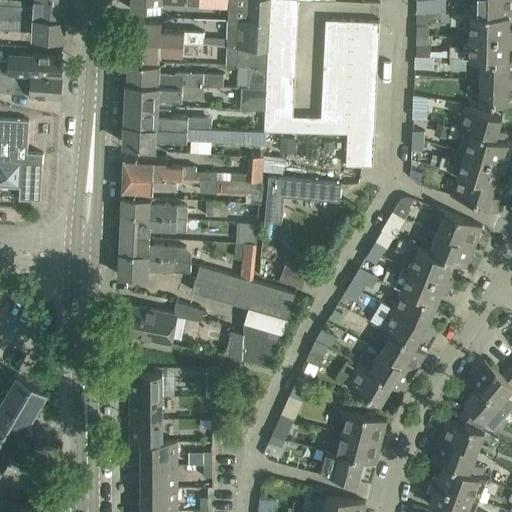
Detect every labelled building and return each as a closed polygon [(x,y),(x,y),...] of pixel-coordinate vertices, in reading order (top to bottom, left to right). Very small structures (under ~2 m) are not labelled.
[(0,14),(10,15),(65,17),(65,0),(34,0),(34,6),(11,4),(0,3),(0,14)] [(131,0),(131,9),(162,10),(162,2),(186,4),(199,5),(199,0),(131,0)] [(228,0),(227,18),(269,19),(270,16),(270,0),(228,0)] [(270,0),(270,16),(298,17),(298,0),(270,0)] [(511,0),(475,0),(475,3),(462,3),(462,12),(473,13),(504,14),(504,15),(510,15),(510,14),(511,14),(511,0)] [(464,35),(509,36),(510,15),(504,15),(504,14),(473,13),(462,12),(451,12),(450,24),(460,24),(460,20),(464,21),(464,35)] [(0,27),(33,29),(33,36),(44,37),(64,38),(65,17),(10,15),(0,14),(0,27)] [(269,19),(269,28),(297,30),(298,17),(270,16),(269,19)] [(226,37),(226,46),(238,47),(238,46),(268,48),(268,40),(269,28),(269,19),(227,18),(226,37)] [(326,19),(325,27),(352,28),(379,28),(380,20),(326,19)] [(130,20),(129,39),(196,42),(203,42),(204,31),(161,29),(161,21),(130,20)] [(428,43),(429,24),(417,24),(416,43),(428,43)] [(325,27),(325,40),(352,41),(352,28),(325,27)] [(269,28),(268,40),(297,42),(297,30),(269,28)] [(352,28),(352,41),(379,42),(379,28),(352,28)] [(509,36),(464,35),(464,49),(459,49),(459,45),(450,44),(450,57),(469,57),(509,58),(509,36)] [(196,42),(129,39),(129,58),(160,59),(160,52),(199,53),(199,43),(203,43),(203,42),(196,42)] [(268,48),(268,52),(296,54),(297,42),(268,40),(268,48)] [(325,40),(324,52),(351,53),(352,41),(325,40)] [(352,41),(351,53),(378,55),(379,42),(352,41)] [(238,47),(237,65),(249,66),(249,64),(267,65),(268,52),(268,48),(238,46),(238,47)] [(0,71),(7,72),(62,75),(63,55),(43,54),(32,53),(10,52),(10,61),(0,60),(0,71)] [(268,52),(267,65),(296,66),(296,54),(268,52)] [(324,52),(324,65),(350,66),(351,53),(324,52)] [(351,53),(350,66),(377,67),(378,55),(351,53)] [(415,56),(414,67),(434,68),(435,56),(431,56),(415,56)] [(482,67),(481,79),(511,79),(511,58),(509,58),(469,57),(469,67),(482,67)] [(160,64),(128,63),(127,82),(223,85),(223,73),(175,70),(175,74),(159,73),(160,64)] [(249,66),(248,85),(266,85),(267,77),(267,65),(249,64),(249,66)] [(267,65),(267,77),(295,78),(296,66),(267,65)] [(324,65),(323,77),(350,79),(350,66),(324,65)] [(350,66),(350,79),(377,80),(377,67),(350,66)] [(0,90),(33,94),(61,95),(62,75),(7,72),(0,71),(0,90)] [(266,85),(266,89),(295,90),(295,78),(267,77),(266,85)] [(323,77),(322,90),(349,91),(350,79),(323,77)] [(350,79),(349,91),(376,92),(377,80),(350,79)] [(511,79),(481,79),(481,91),(468,91),(468,101),(500,102),(511,102),(511,79)] [(127,82),(126,105),(158,106),(158,102),(171,103),(171,98),(204,99),(204,85),(127,82)] [(266,89),(266,101),(294,102),(295,90),(266,89)] [(322,90),(322,103),(349,104),(349,91),(322,90)] [(349,91),(349,104),(376,105),(376,92),(349,91)] [(266,101),(264,130),(272,130),(273,114),(294,115),(294,102),(266,101)] [(322,103),(321,116),(341,116),(348,117),(349,104),(322,103)] [(349,104),(348,117),(375,118),(375,117),(376,105),(349,104)] [(464,104),(458,125),(457,126),(508,141),(511,132),(498,128),(502,116),(464,104)] [(169,107),(158,106),(126,105),(126,124),(180,126),(188,126),(211,127),(211,117),(169,115),(169,107)] [(273,114),(272,130),(307,131),(307,115),(294,115),(273,114)] [(307,115),(307,131),(340,132),(341,116),(321,116),(307,115)] [(341,116),(340,132),(347,132),(374,132),(375,118),(348,117),(341,116)] [(0,117),(0,185),(20,186),(19,198),(41,199),(43,152),(28,151),(29,119),(0,117)] [(458,125),(451,123),(448,135),(457,138),(458,134),(463,135),(458,149),(507,164),(509,156),(504,155),(508,141),(457,126),(458,125)] [(188,126),(180,126),(126,124),(125,143),(156,144),(156,136),(188,138),(188,126)] [(188,126),(188,138),(264,142),(264,130),(211,127),(188,126)] [(412,130),(412,148),(423,149),(424,130),(412,130)] [(347,132),(347,148),(374,149),(374,132),(347,132)] [(281,136),(280,147),(295,148),(295,137),(281,136)] [(426,142),(425,149),(433,151),(435,144),(426,142)] [(347,148),(346,164),(373,165),(374,149),(347,148)] [(507,164),(458,149),(454,163),(450,161),(451,157),(442,155),(438,166),(457,172),(495,183),(499,171),(505,172),(507,164)] [(124,154),(123,173),(182,176),(182,177),(196,178),(196,177),(196,170),(196,168),(196,165),(183,164),(178,164),(155,163),(155,155),(144,155),(124,154)] [(231,171),(230,179),(268,180),(269,174),(271,156),(247,154),(247,172),(231,171)] [(196,170),(196,177),(200,177),(209,178),(216,178),(216,171),(196,170)] [(495,183),(457,172),(451,193),(486,204),(485,208),(497,212),(501,198),(492,195),(495,183)] [(123,173),(122,193),(142,194),(153,194),(154,185),(177,187),(182,187),(182,182),(182,177),(182,176),(123,173)] [(342,182),(269,174),(268,180),(266,202),(264,220),(282,221),(284,194),(340,200),(342,182)] [(200,178),(200,192),(216,192),(216,194),(251,195),(250,202),(266,202),(268,180),(230,179),(216,178),(209,178),(200,177),(200,178)] [(122,196),(121,214),(187,217),(187,205),(155,203),(155,205),(152,205),(152,197),(122,196)] [(401,198),(399,200),(392,212),(403,216),(406,217),(408,218),(413,208),(410,206),(413,197),(409,196),(406,196),(403,196),(401,198)] [(206,199),(206,214),(217,215),(228,215),(228,201),(219,201),(219,200),(206,199)] [(482,225),(434,205),(430,214),(442,219),(437,230),(474,245),(482,225)] [(403,216),(392,212),(382,229),(395,235),(400,227),(397,225),(403,216)] [(187,217),(121,214),(120,236),(150,238),(150,227),(154,227),(154,229),(186,230),(187,217)] [(237,220),(237,239),(257,239),(257,221),(237,220)] [(474,245),(437,230),(432,241),(421,237),(417,245),(454,262),(465,266),(474,245)] [(150,238),(120,236),(120,254),(191,258),(191,251),(186,245),(153,244),(153,245),(150,245),(150,238)] [(409,251),(404,264),(446,281),(454,262),(417,245),(399,238),(395,249),(403,253),(405,249),(409,251)] [(256,242),(254,242),(201,239),(244,242),(240,275),(253,279),(256,242)] [(380,253),(385,246),(375,240),(371,247),(380,253)] [(371,247),(365,256),(375,262),(380,253),(371,247)] [(191,258),(120,254),(119,274),(148,276),(149,267),(152,268),(152,269),(190,271),(191,258)] [(192,291),(248,307),(288,318),(296,291),(200,264),(192,291)] [(446,281),(404,264),(398,277),(394,275),(396,271),(387,268),(383,279),(400,286),(437,301),(446,281)] [(378,276),(360,266),(349,284),(361,290),(365,282),(372,286),(378,276)] [(289,268),(284,275),(300,286),(305,279),(289,268)] [(345,290),(357,297),(361,290),(349,284),(345,290)] [(437,301),(400,286),(392,306),(428,323),(437,301)] [(130,304),(124,331),(164,339),(171,340),(177,313),(130,304)] [(428,323),(392,306),(381,325),(415,345),(428,323)] [(335,309),(331,315),(338,319),(342,313),(335,309)] [(426,352),(381,325),(376,333),(387,340),(381,350),(415,371),(426,352)] [(337,337),(322,328),(317,335),(329,343),(328,344),(331,346),(337,337)] [(328,344),(315,339),(306,358),(319,364),(328,344)] [(415,371),(381,350),(374,361),(363,354),(358,362),(403,389),(415,371)] [(511,362),(503,373),(485,358),(469,376),(479,385),(510,409),(511,407),(511,362)] [(403,389),(358,362),(347,382),(364,391),(381,402),(392,383),(403,390),(403,389)] [(220,379),(220,366),(206,366),(206,379),(220,379)] [(130,371),(130,395),(162,394),(162,371),(130,371)] [(46,391),(19,375),(6,397),(33,413),(46,391)] [(311,380),(298,375),(280,415),(293,419),(311,380)] [(510,409),(479,385),(465,402),(468,405),(460,413),(458,419),(482,428),(488,422),(494,428),(510,409)] [(163,417),(162,394),(130,395),(130,417),(163,417)] [(33,413),(6,397),(0,405),(0,422),(20,434),(33,413)] [(212,405),(212,417),(220,417),(220,405),(212,405)] [(346,419),(343,431),(381,441),(387,419),(336,406),(333,416),(346,419)] [(293,419),(280,415),(272,433),(284,438),(293,419)] [(448,416),(440,436),(477,450),(485,430),(482,428),(458,419),(448,416)] [(163,440),(163,417),(130,417),(130,440),(163,440)] [(220,430),(220,417),(212,417),(212,430),(220,430)] [(20,434),(0,422),(0,451),(8,456),(20,434)] [(381,441),(343,431),(340,443),(327,440),(325,449),(363,459),(376,462),(381,441)] [(477,450),(440,436),(432,457),(444,462),(444,461),(481,475),(485,466),(473,462),(477,450)] [(163,441),(163,440),(130,440),(130,441),(141,441),(142,463),(176,463),(176,441),(163,441)] [(315,457),(322,458),(319,471),(358,480),(363,459),(325,449),(318,448),(315,457)] [(212,462),(212,450),(204,450),(204,462),(212,462)] [(481,475),(444,461),(444,462),(436,482),(478,498),(483,485),(488,486),(486,490),(495,493),(499,482),(481,475)] [(212,476),(212,462),(204,462),(204,476),(212,476)] [(177,486),(176,463),(142,463),(142,486),(177,486)] [(478,498),(436,482),(429,503),(452,511),(487,511),(479,509),(477,511),(475,511),(473,511),(478,498)] [(177,508),(177,486),(142,486),(142,509),(177,508)] [(364,511),(368,499),(328,489),(323,511),(364,511)] [(307,511),(309,499),(279,495),(278,498),(260,495),(257,511),(276,511),(277,511),(284,511),(307,511)] [(209,508),(209,496),(192,496),(192,508),(209,508)]
